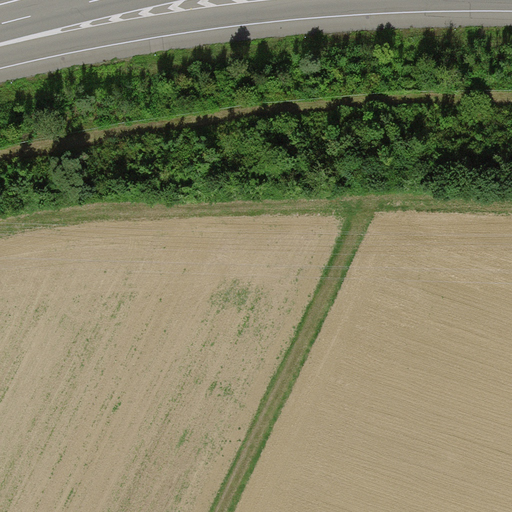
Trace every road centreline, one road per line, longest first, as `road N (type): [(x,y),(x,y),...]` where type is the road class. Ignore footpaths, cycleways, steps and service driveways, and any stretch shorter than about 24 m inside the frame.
road 1 (motorway): [(0,44),(267,9),(511,3)]
road 2 (track): [(306,324),(215,511)]
